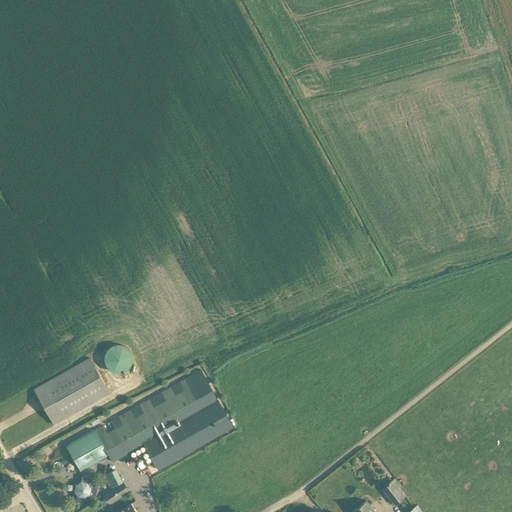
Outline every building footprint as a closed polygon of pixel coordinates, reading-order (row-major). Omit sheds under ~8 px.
[(138,363),(129,341),(107,351),(116,372),(138,363)] [(110,392),(90,358),(35,389),(54,423),(110,392)] [(201,369),(111,420),(115,427),(107,432),(103,425),(75,441),(66,446),(80,470),(109,454),(113,461),(121,456),(144,443),(158,468),(218,434),(214,427),(229,418),(201,369)] [(75,491),(79,496),(85,497),(88,502),(96,497),(98,486),(91,476),(82,475),(81,481),(76,485),(75,491)] [(119,475),(108,481),(112,487),(122,481),(119,475)] [(393,506),(406,496),(393,479),(382,488),(393,502),(391,504),(393,506)] [(123,482),(114,489),(119,495),(128,489),(123,482)] [(362,503),(352,511),(353,511),(375,511),(367,500),(362,503)] [(137,511),(131,503),(123,508),(118,511),(137,511)]
